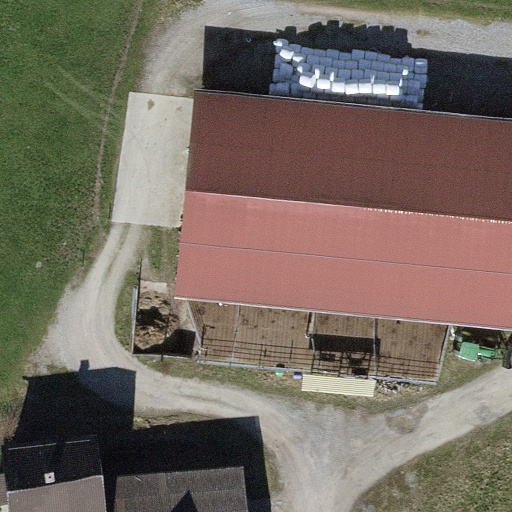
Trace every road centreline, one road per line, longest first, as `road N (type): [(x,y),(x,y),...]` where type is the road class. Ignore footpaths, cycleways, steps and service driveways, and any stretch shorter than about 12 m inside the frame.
road 1 (unknown): [(109,362),(117,299),(141,240),(156,108),(176,64),(511,90)]
road 2 (unknown): [(317,511),(311,477),(288,453),(115,385)]
road 3 (unknown): [(511,429),(349,511)]
